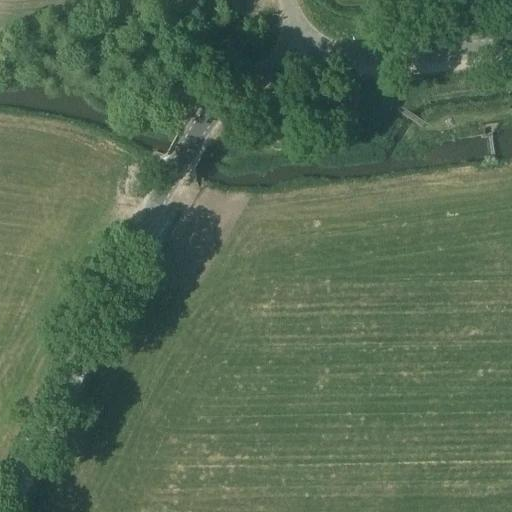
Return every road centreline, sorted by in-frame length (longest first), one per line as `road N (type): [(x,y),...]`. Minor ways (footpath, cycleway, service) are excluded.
road 1 (tertiary): [(16,511),(191,143),(222,103),(299,58)]
road 2 (tertiary): [(299,58),(511,46)]
